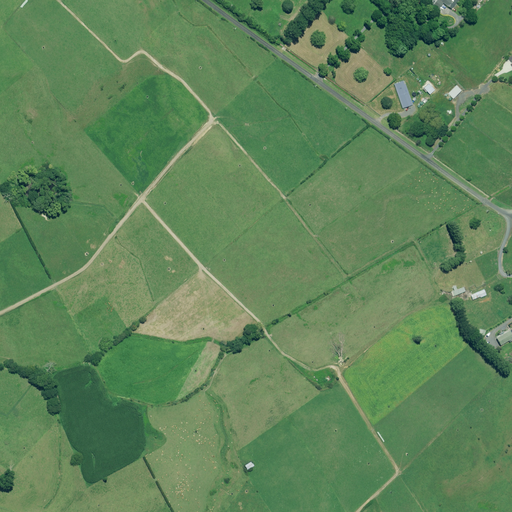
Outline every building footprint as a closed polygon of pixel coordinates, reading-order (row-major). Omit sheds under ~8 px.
[(430,0),(429,1),(432,3),(431,4),(438,10),(443,3),(451,9),(458,0),(430,0)] [(406,86),(404,82),(395,85),(403,109),(414,106),(407,86),(406,86)] [(463,91),(458,85),(450,94),(455,99),(463,91)] [(457,290),(455,286),(453,287),(454,291),(451,292),(453,297),(465,292),(464,287),(457,290)] [(487,295),(484,290),(471,296),(473,300),(480,297),(481,298),(487,295)] [(486,331),(480,329),(477,336),(476,335),(475,339),(479,340),(479,339),(483,341),(486,331)] [(511,335),(509,330),(496,338),(500,345),(511,338),(511,335)] [(254,466),(251,462),(244,466),(247,470),(254,466)]
